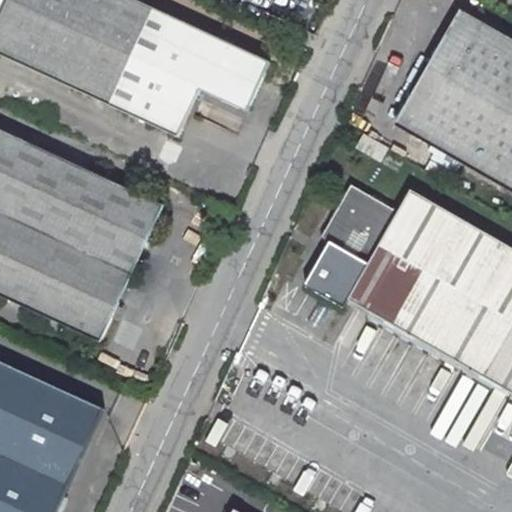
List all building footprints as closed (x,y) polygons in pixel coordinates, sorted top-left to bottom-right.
[(286,72),(136,0),(29,0),(4,54),(193,148),(216,102),(262,123),(286,72)] [(511,46),(458,15),(391,128),(511,199),(511,46)] [(273,19),(265,37),(290,48),(299,31),(273,19)] [(0,281),(119,337),(184,200),(0,117),(0,281)] [(388,151),(363,136),(356,148),(380,163),(388,151)] [(511,253),(410,193),(396,216),(351,191),(319,241),(327,246),(301,289),(342,313),(347,305),(511,401),(511,253)] [(0,347),(0,511),(70,511),(120,403),(0,347)]
